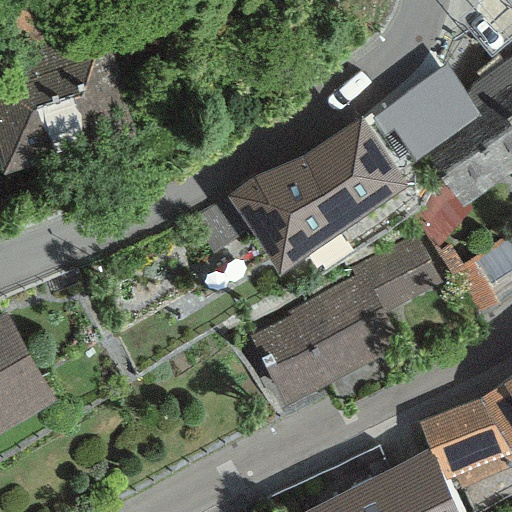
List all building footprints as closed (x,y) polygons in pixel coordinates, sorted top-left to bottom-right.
[(22,0),(0,0),(0,48),(1,51),(65,32),(62,19),(46,24),(39,0),(24,5),(22,0)] [(113,32),(22,60),(26,72),(0,82),(0,149),(38,147),(134,115),(113,32)] [(439,130),(414,152),(451,200),(511,161),(511,54),(472,87),(439,130)] [(442,96),(424,71),(360,124),(297,154),(253,180),(224,197),(272,260),(297,245),(306,261),(337,239),(333,220),(390,185),(384,165),(416,136),(442,96)] [(304,321),(254,348),(278,396),(385,341),(372,312),(390,303),(429,284),(407,245),(302,308),(304,321)] [(0,305),(0,419),(56,386),(5,302),(0,305)] [(511,380),(478,406),(414,435),(427,459),(436,473),(451,506),(511,476),(498,445),(511,436),(511,380)] [(427,459),(317,511),(453,511),(451,506),(436,473),(427,459)]
